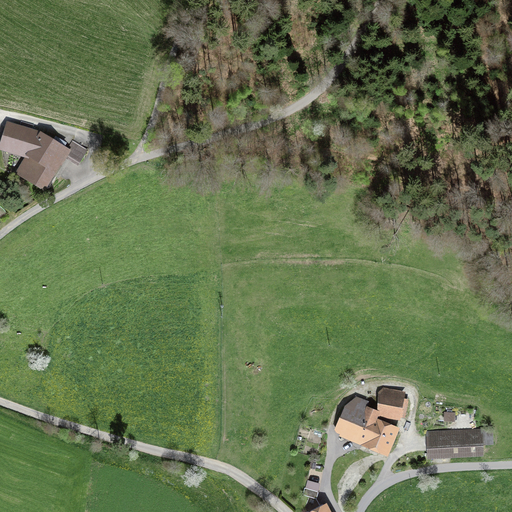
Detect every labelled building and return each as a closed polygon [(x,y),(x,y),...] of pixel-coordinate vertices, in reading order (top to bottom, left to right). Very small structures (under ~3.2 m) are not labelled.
[(2,148),(28,156),(41,135),(10,125),(2,148)] [(41,135),(28,156),(19,172),(44,187),(64,154),(68,149),(47,136),(41,135)] [(64,154),(79,163),(87,150),(72,141),(68,149),(64,154)] [(13,203),(9,197),(4,200),(9,207),(13,203)] [(407,400),(379,395),(378,411),(398,415),(398,414),(404,416),(407,400)] [(367,409),(367,402),(355,398),(351,409),(345,406),(336,427),(365,439),(364,442),(386,451),(395,430),(374,421),(377,413),(367,409)] [(492,443),(491,429),(429,433),(430,457),(481,454),(480,443),(492,443)] [(303,495),(316,499),(318,492),(305,488),(303,495)]
